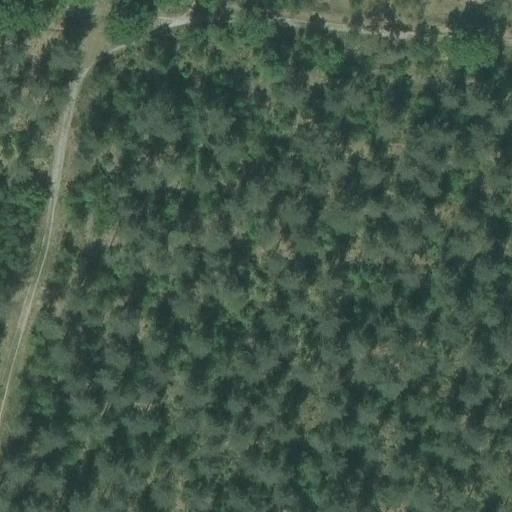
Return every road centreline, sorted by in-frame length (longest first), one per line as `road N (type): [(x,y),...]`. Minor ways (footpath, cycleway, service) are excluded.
road 1 (track): [(511,47),(94,11)]
road 2 (track): [(0,393),(94,11)]
